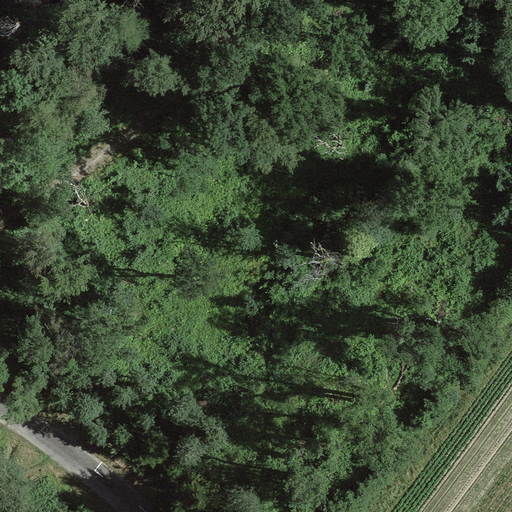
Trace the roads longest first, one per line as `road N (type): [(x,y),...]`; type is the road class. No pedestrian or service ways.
road 1 (track): [(210,0),(0,242)]
road 2 (track): [(511,315),(358,511)]
road 3 (unclassified): [(0,418),(132,511)]
